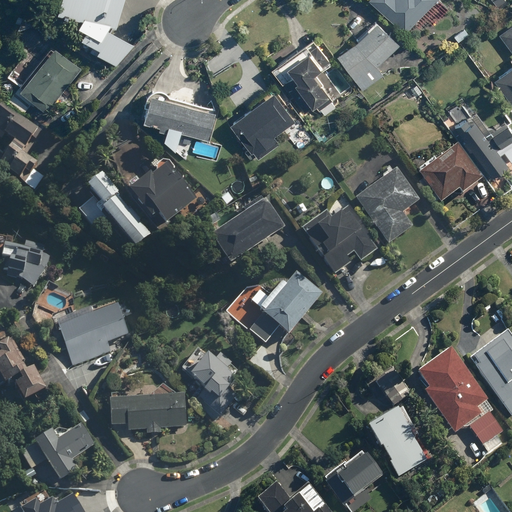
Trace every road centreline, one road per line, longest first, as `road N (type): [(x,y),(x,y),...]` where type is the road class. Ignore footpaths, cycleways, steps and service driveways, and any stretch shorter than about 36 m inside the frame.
road 1 (residential): [(511,222),(333,353),(262,444),(235,465),(170,491),(135,494)]
road 2 (unknown): [(135,494),(0,288)]
